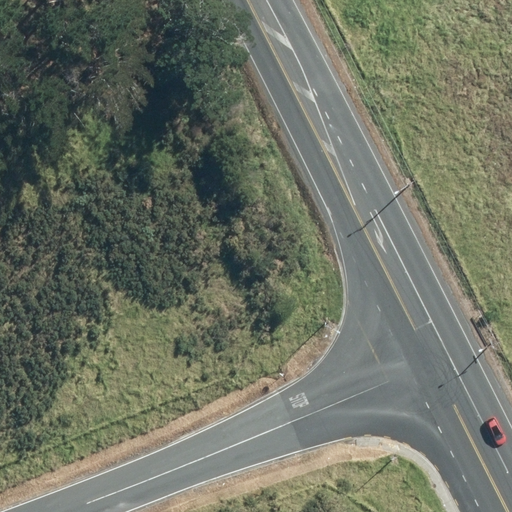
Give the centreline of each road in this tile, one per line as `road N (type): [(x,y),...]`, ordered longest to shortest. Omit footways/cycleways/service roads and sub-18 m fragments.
road 1 (secondary): [(441,361),(254,0)]
road 2 (unclassified): [(68,511),(441,361)]
road 3 (secondary): [(511,503),(441,361)]
